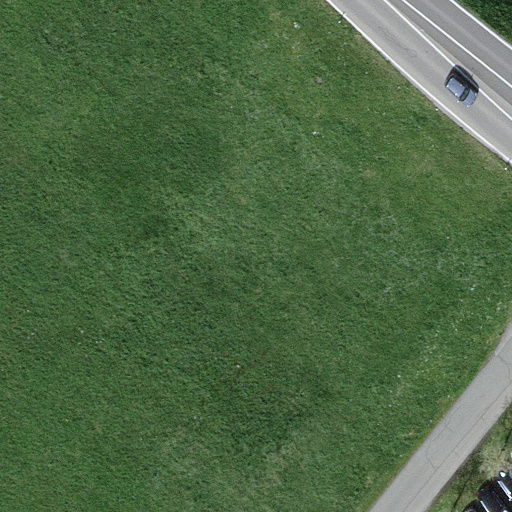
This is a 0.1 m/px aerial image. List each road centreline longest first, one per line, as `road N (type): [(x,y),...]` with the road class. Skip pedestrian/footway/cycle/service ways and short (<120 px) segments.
road 1 (unclassified): [(511,378),(416,511)]
road 2 (primary): [(394,0),(511,97)]
